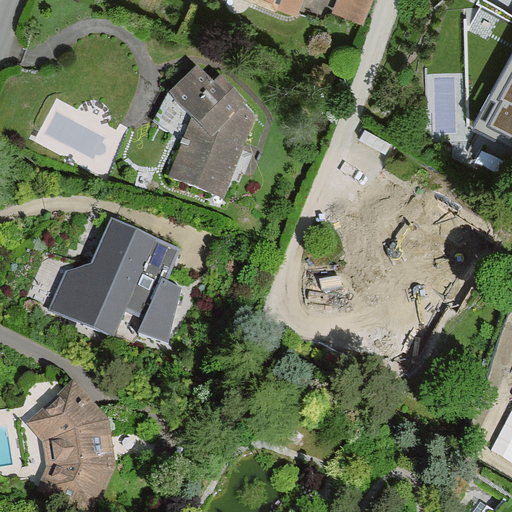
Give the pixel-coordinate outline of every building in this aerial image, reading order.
[(253,0),(295,16),(301,0),(253,0)] [(370,0),(338,0),(332,13),(359,25),(370,0)] [(253,123),(195,73),(171,101),(195,125),(170,180),(220,200),(253,123)] [(511,94),(497,119),(511,127),(511,94)] [(411,245),(373,308),(397,323),(382,348),(414,367),(499,227),(430,185),(398,238),(411,245)] [(176,255),(113,225),(88,281),(62,276),(56,313),(114,336),(126,310),(148,320),(142,335),(169,342),(180,294),(162,286),(176,255)] [(111,429),(73,391),(31,431),(46,448),(48,474),(38,497),(78,511),(98,511),(118,471),(111,429)]
